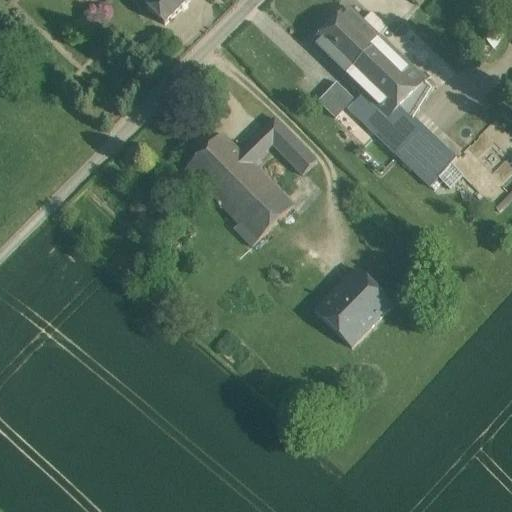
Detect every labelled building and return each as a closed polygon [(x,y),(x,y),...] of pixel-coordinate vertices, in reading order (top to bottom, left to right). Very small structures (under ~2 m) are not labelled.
[(155,0),(148,7),(147,8),(166,27),(193,0),(155,0)] [(364,24),(350,11),(314,49),(352,85),(388,47),(381,40),(364,24)] [(372,16),(364,24),(381,40),(388,32),(372,16)] [(399,110),(426,82),(388,47),(352,85),(366,98),(390,120),(399,110)] [(337,83),(318,103),(334,118),(353,99),(337,83)] [(390,120),(366,98),(353,111),(391,148),(414,124),(399,110),(390,120)] [(275,121),(261,135),(273,147),(303,178),(318,164),(275,121)] [(458,165),(414,124),(391,148),(434,190),(442,181),(455,167),(458,165)] [(258,161),(273,147),(261,135),(241,155),(223,136),(186,173),(219,206),(256,170),(262,165),(258,161)] [(455,167),(442,181),(453,191),(466,177),(455,167)] [(295,209),(256,170),(219,206),(240,227),(235,232),(253,249),(295,209)] [(394,308),(357,272),(315,314),(352,351),(394,308)]
